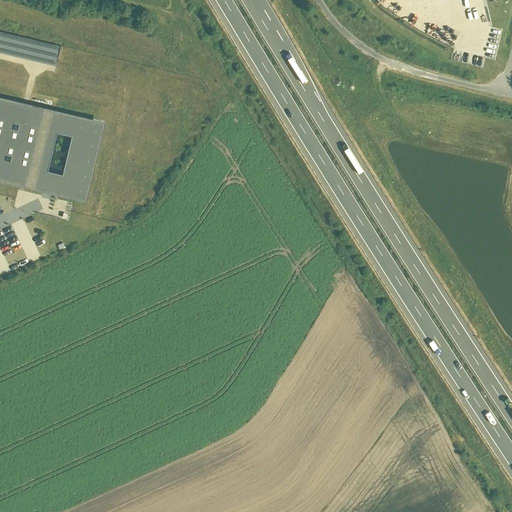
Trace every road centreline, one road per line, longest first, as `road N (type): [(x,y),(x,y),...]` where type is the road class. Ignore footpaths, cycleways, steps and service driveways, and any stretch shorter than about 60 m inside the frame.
road 1 (motorway): [(224,0),(511,456)]
road 2 (motorway): [(511,412),(250,0)]
road 3 (unclassified): [(508,96),(374,57),(318,0)]
